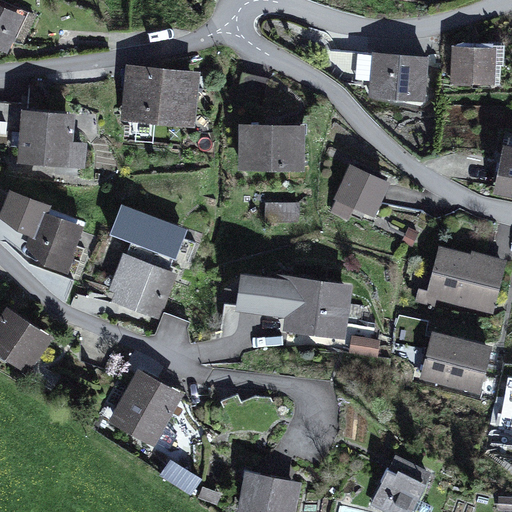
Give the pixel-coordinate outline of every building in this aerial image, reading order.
[(26,16),(0,3),(0,49),(8,53),(26,16)] [(496,46),(452,44),(451,83),(495,85),(496,46)] [(429,55),(373,50),(369,97),(425,102),(429,55)] [(201,70),(127,63),(121,120),(195,127),(201,70)] [(244,74),(240,93),(261,97),(265,78),(244,74)] [(76,112),(22,107),(17,162),(85,168),(87,141),(74,140),(76,112)] [(306,123),(239,122),(238,169),(305,170),(306,123)] [(511,144),(504,143),(493,193),(511,196),(511,144)] [(391,181),(350,163),(334,198),(336,199),(331,212),(348,219),(354,207),(374,216),(391,181)] [(0,220),(5,226),(30,235),(34,237),(44,209),(49,211),(52,204),(10,188),(0,215),(0,220)] [(169,269),(174,258),(176,259),(188,227),(122,202),(110,234),(131,242),(127,253),(123,252),(109,290),(115,292),(112,301),(159,319),(162,310),(164,310),(178,272),(169,269)] [(267,218),(294,220),(296,205),(269,203),(267,218)] [(85,224),(49,211),(44,209),(34,237),(30,235),(26,247),(42,264),(67,273),(85,224)] [(471,252),(439,244),(427,290),(418,288),(415,301),(435,306),(437,300),(492,314),(507,258),(472,249),(471,252)] [(278,272),(277,276),(242,272),(236,311),(285,318),(283,331),(346,339),(353,283),(278,272)] [(54,335),(7,304),(0,315),(0,354),(29,374),(54,335)] [(492,345),(432,330),(420,379),(480,394),(492,345)] [(381,340),(352,335),(349,352),(378,357),(381,340)] [(184,392),(138,367),(109,420),(155,446),(184,392)] [(396,454),(371,504),(387,511),(411,511),(432,472),(396,454)] [(295,511),(302,481),(246,469),(236,511),(295,511)]
